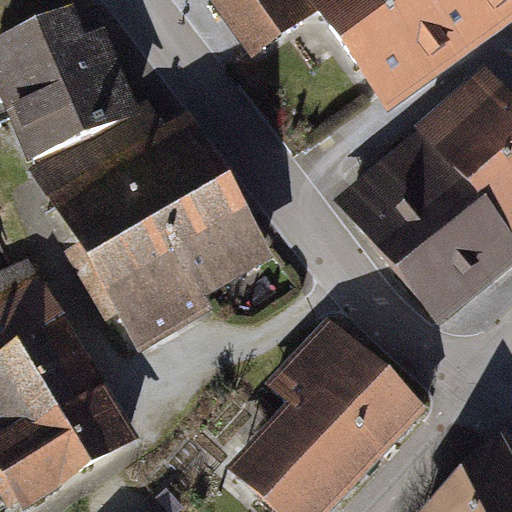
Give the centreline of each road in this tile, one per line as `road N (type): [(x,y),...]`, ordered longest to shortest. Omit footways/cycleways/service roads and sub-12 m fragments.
road 1 (residential): [(472,392),(348,268),(138,0)]
road 2 (residential): [(472,392),(373,511)]
